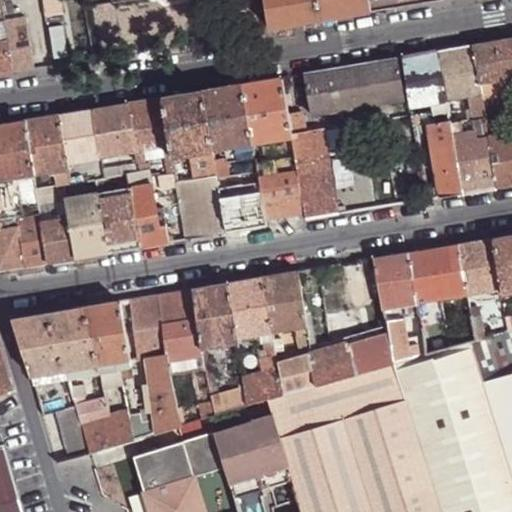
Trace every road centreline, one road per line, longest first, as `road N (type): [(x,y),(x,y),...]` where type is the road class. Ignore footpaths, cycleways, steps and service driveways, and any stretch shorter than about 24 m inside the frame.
road 1 (residential): [(511,212),(0,298)]
road 2 (residential): [(112,85),(511,14)]
road 3 (residential): [(0,311),(57,511)]
